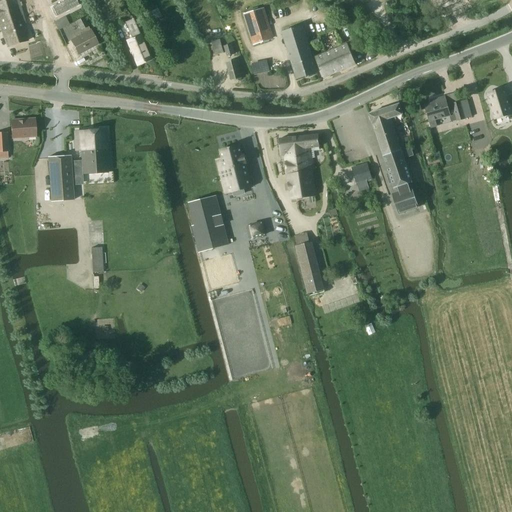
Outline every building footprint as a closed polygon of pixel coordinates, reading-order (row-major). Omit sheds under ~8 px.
[(17,0),(5,0),(0,2),(0,27),(3,35),(24,29),(26,28),(20,7),(22,6),(21,3),(19,3),(17,0)] [(73,0),(58,8),(61,13),(84,1),(83,0),(73,0)] [(158,9),(152,12),(155,20),(161,17),(158,9)] [(249,14),(258,43),(272,39),(263,10),(249,14)] [(81,30),(88,27),(83,18),(76,22),(81,30)] [(137,66),(151,60),(140,35),(139,35),(133,22),(126,25),(131,39),(127,41),(137,66)] [(297,79),(317,73),(302,26),(282,32),(297,79)] [(27,41),(24,29),(3,35),(7,48),(27,41)] [(78,55),(98,45),(90,30),(70,41),(78,55)] [(212,55),(223,53),(220,40),(210,43),(212,55)] [(226,56),(234,54),(232,45),(224,47),(226,56)] [(315,58),(324,78),(355,65),(347,45),(315,58)] [(231,80),(241,78),(237,60),(226,63),(231,80)] [(509,83),(489,89),(495,112),(510,107),(511,112),(511,111),(511,92),(509,83)] [(435,103),(425,106),(429,122),(450,116),(451,122),(457,121),(457,120),(452,104),(448,105),(447,106),(445,97),(435,100),(435,103)] [(460,102),(452,104),(457,120),(457,121),(465,119),(472,117),(467,100),(460,102)] [(374,127),(391,121),(396,120),(395,118),(402,115),(399,105),(369,115),(374,127)] [(35,136),(35,133),(34,120),(11,121),(11,134),(19,134),(19,137),(35,136)] [(391,121),(374,127),(394,188),(398,187),(399,192),(392,195),(399,214),(418,208),(411,188),(410,189),(408,183),(411,182),(391,121)] [(82,174),(107,173),(105,129),(80,130),(82,174)] [(305,171),(311,170),(313,169),(310,149),(319,147),(318,135),(279,139),(280,156),(284,156),(285,163),(291,162),(291,159),(303,157),(305,171)] [(8,152),(8,141),(0,141),(0,158),(8,158),(7,152),(8,152)] [(222,161),(218,162),(220,171),(227,169),(230,178),(227,179),(231,193),(233,192),(234,196),(244,194),(243,190),(250,188),(248,180),(250,180),(246,164),(244,155),(242,155),(239,145),(219,150),(222,160),(222,161)] [(51,202),(73,200),(70,157),(48,158),(51,202)] [(315,196),(311,170),(305,171),(303,157),(291,159),(291,162),(285,163),(290,200),(315,196)] [(357,185),(372,180),(367,164),(352,169),(357,185)] [(194,202),(200,225),(192,227),(199,252),(228,245),(216,196),(194,202)] [(263,222),(249,225),(252,238),(266,235),(263,222)] [(297,246),(304,276),(309,293),(322,290),(310,243),(297,246)] [(101,248),(91,248),(92,273),(103,272),(101,248)]
